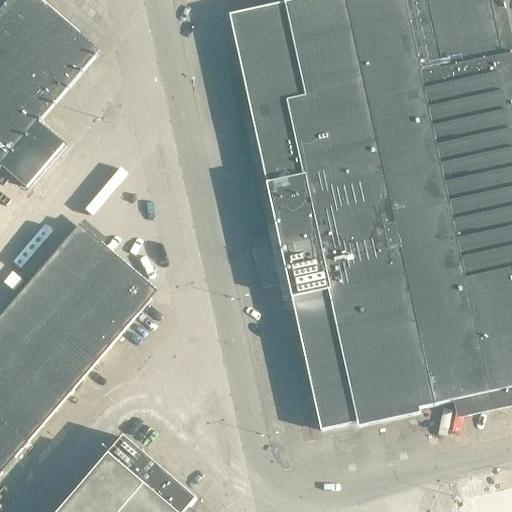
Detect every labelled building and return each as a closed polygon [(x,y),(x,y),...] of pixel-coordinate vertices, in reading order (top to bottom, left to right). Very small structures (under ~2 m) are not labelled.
[(0,169),(2,168),(40,124),(98,57),(31,0),(9,0),(0,11),(0,169)] [(434,407),(344,0),(311,0),(231,18),(279,234),(289,283),(322,432),(358,424),(359,429),(421,416),(420,410),(434,407)] [(492,400),(426,93),(446,88),(445,85),(426,0),(344,0),(434,407),(434,408),(454,404),(457,421),(495,413),(493,403),(492,400)] [(511,55),(503,57),(490,0),(426,0),(445,85),(446,88),(426,93),(492,400),(493,403),(495,413),(511,409),(511,55)] [(27,189),(64,146),(40,124),(2,168),(27,189)] [(0,476),(94,368),(152,301),(74,234),(0,319),(0,476)] [(289,283),(279,234),(251,240),(262,289),(289,283)] [(189,511),(188,510),(196,501),(124,439),(61,511),(189,511)] [(511,511),(511,486),(457,496),(459,511),(511,511)]
